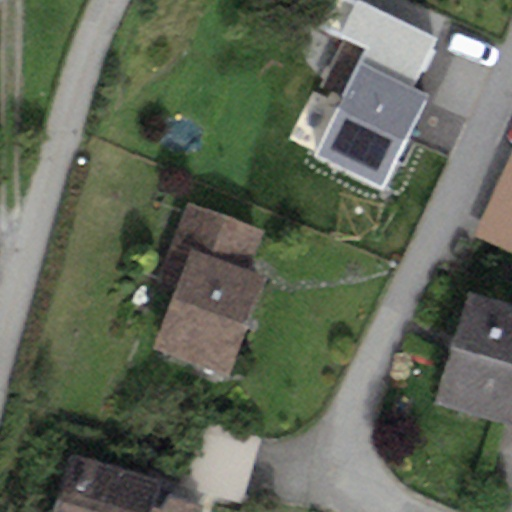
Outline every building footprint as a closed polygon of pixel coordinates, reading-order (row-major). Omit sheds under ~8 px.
[(339,100),(311,157),(382,192),(430,96),(416,89),(440,40),(359,0),(355,0),(353,6),(341,0),(336,0),(325,23),(340,31),(337,38),(344,42),(320,90),(339,100)] [(511,154),(474,238),(511,255),(511,154)] [(266,231),(187,201),(156,281),(177,289),(155,347),(228,375),(267,276),(251,270),(266,231)] [(511,304),(469,292),(436,404),(511,426),(511,304)] [(242,503),(261,436),(195,417),(176,485),(242,503)] [(159,479),(67,454),(51,511),(202,511),(204,503),(169,494),(161,511),(151,509),(159,479)]
